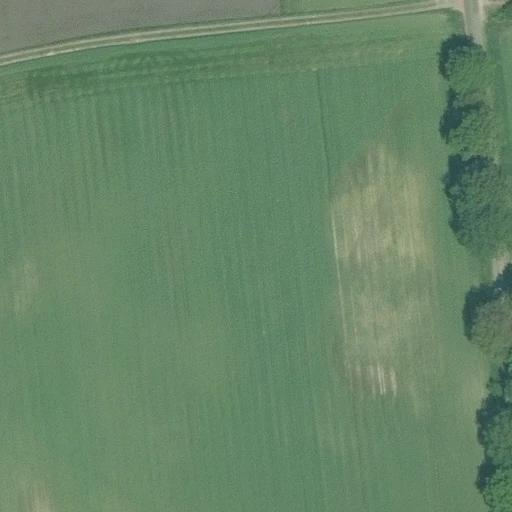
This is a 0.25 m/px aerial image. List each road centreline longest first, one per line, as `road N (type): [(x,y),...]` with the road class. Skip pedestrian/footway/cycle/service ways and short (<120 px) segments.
road 1 (track): [(460,0),(0,54)]
road 2 (unclassified): [(511,372),(468,0)]
